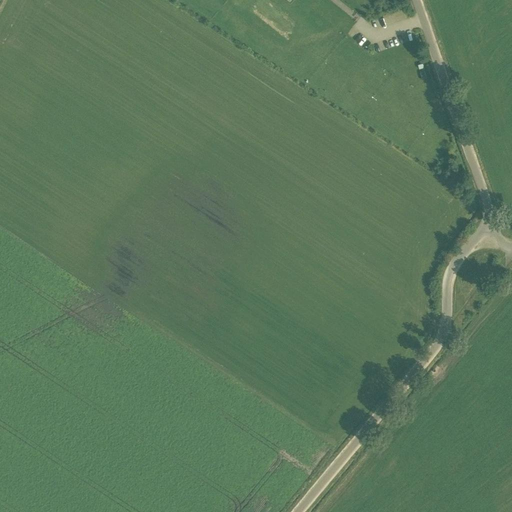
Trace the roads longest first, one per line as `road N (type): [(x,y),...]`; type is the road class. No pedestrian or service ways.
road 1 (unclassified): [(292,511),(435,348),(446,326),(451,268),(492,219)]
road 2 (unclassified): [(492,219),(413,0)]
